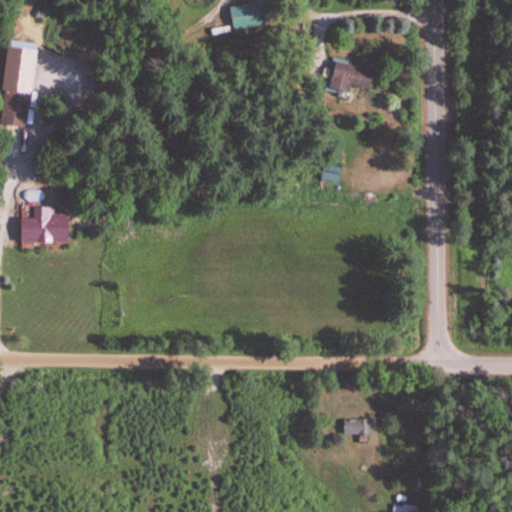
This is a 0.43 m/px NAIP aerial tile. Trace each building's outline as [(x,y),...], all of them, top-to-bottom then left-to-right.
[(226,7),(229,31),(264,26),(261,2),(226,7)] [(363,93),(369,71),(311,55),(305,78),(363,93)] [(24,91),(0,91),(0,124),(24,124),(24,91)] [(19,218),(19,244),(64,244),(64,218),(19,218)] [(362,441),(363,435),(368,436),(370,421),(340,418),(339,434),(356,435),(356,440),(362,441)] [(409,511),(411,504),(391,502),(389,511),(409,511)]
